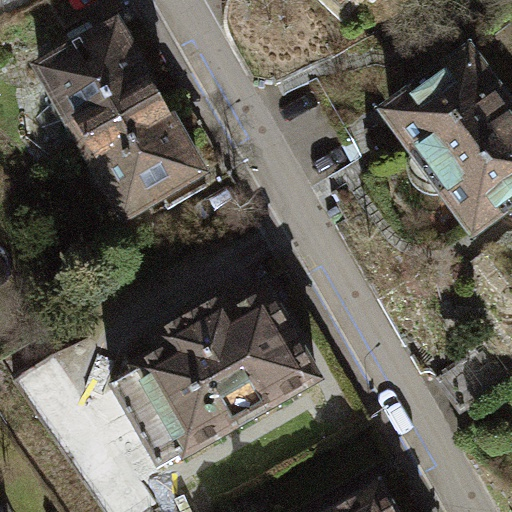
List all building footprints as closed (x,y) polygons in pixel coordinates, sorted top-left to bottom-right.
[(511,21),(476,47),(376,116),(407,159),(402,170),(401,184),(406,194),(414,202),(426,204),(438,202),(464,240),(511,205),(511,21)] [(118,23),(32,71),(76,148),(161,99),(118,23)] [(208,181),(161,99),(76,148),(123,230),(208,181)] [(136,374),(111,389),(156,467),(181,452),(187,462),(320,384),(265,292),(234,310),(226,295),(153,338),(161,352),(132,368),(136,374)] [(389,511),(374,487),(334,511),(389,511)]
